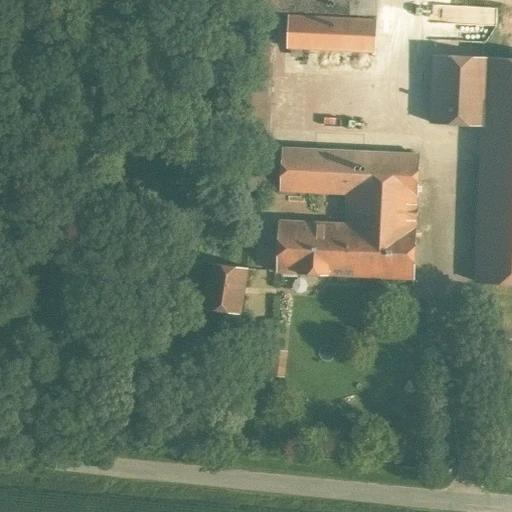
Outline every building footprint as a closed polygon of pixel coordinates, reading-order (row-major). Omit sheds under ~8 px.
[(376,0),(250,0),(250,8),(376,15),(376,0)] [(432,3),(432,35),(497,36),(497,4),(432,3)] [(376,19),(288,15),(286,47),(374,51),(376,19)] [(258,45),(239,45),(231,188),(260,189),(268,46),(258,45)] [(485,125),(477,281),(511,283),(511,58),(436,55),(432,123),(485,125)] [(419,155),(282,148),(280,190),(346,192),(346,224),(360,225),(358,275),(414,278),(419,155)] [(346,224),(279,221),(277,271),(358,275),(360,225),(346,224)] [(247,268),(210,263),(203,308),(240,313),(247,268)] [(288,373),(288,347),(264,346),(264,372),(288,373)]
